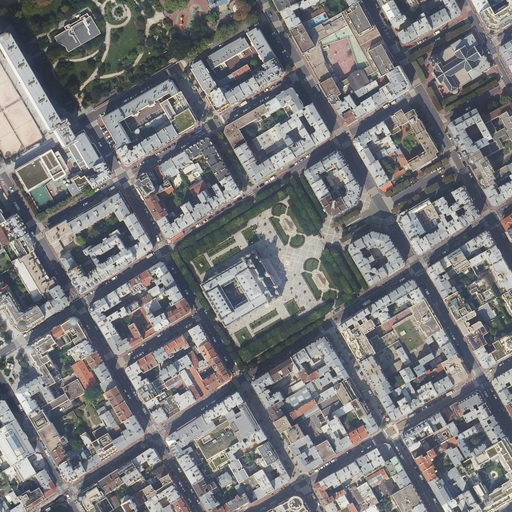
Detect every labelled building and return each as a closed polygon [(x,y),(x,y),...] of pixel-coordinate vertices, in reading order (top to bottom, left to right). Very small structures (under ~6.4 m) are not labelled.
[(274,0),(281,13),(297,4),(294,0),(274,0)] [(290,30),(325,12),(323,8),(304,18),(305,21),(302,22),(299,18),(297,18),(294,11),(300,8),(300,9),(303,10),(320,1),(318,0),(305,0),(297,4),(281,13),(286,22),(290,30)] [(390,21),(401,14),(400,12),(401,11),(400,10),(399,10),(394,0),(382,7),(385,13),(390,21)] [(403,0),(409,10),(419,4),(416,0),(403,0)] [(424,13),(424,14),(442,4),(441,2),(439,0),(432,0),(420,7),(424,13)] [(444,8),(445,9),(451,20),(460,15),(461,11),(456,2),(454,0),(439,0),(441,2),(443,1),(447,7),(444,8)] [(471,0),(472,0),(476,8),(479,14),(491,7),(486,0),(471,0)] [(509,5),(502,10),(510,23),(511,22),(511,0),(509,0),(510,2),(509,3),(509,5)] [(330,20),(336,30),(349,23),(367,13),(363,4),(364,3),(362,1),(351,8),(347,9),(330,20)] [(495,14),(491,7),(479,14),(488,29),(490,28),(493,29),(495,14)] [(429,15),(426,17),(433,30),(442,25),(451,20),(445,9),(430,18),(429,15)] [(502,10),(495,14),(493,29),(496,30),(498,32),(510,23),(502,10)] [(302,52),(318,43),(337,32),(336,30),(330,20),(325,12),(290,30),(291,32),(292,32),(300,47),(300,49),(302,52)] [(351,32),(355,39),(373,30),(372,29),(368,24),(365,17),(370,14),(368,12),(367,13),(349,23),(336,30),(337,32),(351,24),(355,30),(351,32)] [(417,22),(412,24),(412,25),(419,38),(426,34),(433,30),(426,17),(424,14),(424,13),(420,15),(422,19),(420,20),(422,24),(421,25),(417,19),(416,20),(417,22)] [(63,28),(65,31),(66,33),(56,39),(58,41),(66,47),(68,51),(96,34),(91,26),(92,25),(87,18),(85,14),(77,19),(78,20),(68,26),(68,25),(63,28)] [(403,15),(403,14),(401,14),(390,21),(394,28),(405,22),(405,21),(406,20),(407,19),(405,16),(404,15),(402,16),(403,15)] [(66,33),(65,31),(53,38),(56,42),(64,48),(67,53),(99,35),(88,17),(87,18),(92,25),(91,26),(96,34),(68,51),(66,47),(58,41),(56,39),(66,33)] [(419,38),(412,25),(397,34),(403,44),(406,45),(419,38)] [(265,65),(277,58),(267,42),(260,30),(258,31),(256,29),(247,34),(253,43),(252,43),(254,47),(255,46),(260,56),(259,56),(261,60),(262,60),(265,65)] [(324,62),(318,43),(302,52),(303,53),(303,54),(304,54),(306,57),(306,58),(306,59),(308,64),(309,64),(310,65),(309,65),(312,70),(313,71),(317,79),(318,79),(319,82),(327,97),(328,99),(329,98),(332,104),(331,104),(332,105),(345,98),(350,95),(355,93),(365,87),(376,81),(399,68),(398,66),(397,66),(392,58),(393,57),(390,51),(385,54),(383,52),(381,50),(381,47),(376,37),(376,35),(375,34),(375,33),(375,32),(374,31),(373,30),(355,39),(371,68),(336,87),(323,63),(324,62)] [(57,139),(62,147),(61,147),(62,148),(66,145),(82,172),(89,168),(91,167),(102,160),(101,160),(100,159),(101,158),(93,145),(91,144),(84,133),(81,132),(72,137),(69,132),(65,125),(67,124),(63,117),(58,121),(26,67),(22,58),(16,50),(6,32),(0,34),(0,48),(47,130),(47,131),(51,129),(57,139)] [(433,74),(434,76),(434,75),(439,83),(439,85),(440,84),(440,85),(442,84),(441,84),(444,82),(451,93),(452,93),(453,93),(454,94),(455,94),(456,94),(457,93),(458,92),(458,91),(458,90),(457,89),(472,80),(472,81),(483,74),(482,73),(492,67),(485,55),(483,56),(482,56),(483,55),(484,52),(481,48),(478,47),(478,48),(477,47),(480,46),(473,33),(461,40),(461,39),(451,46),(437,55),(436,55),(435,55),(436,56),(431,59),(430,59),(429,59),(430,60),(429,60),(430,61),(434,66),(433,66),(433,67),(434,67),(434,68),(435,67),(437,72),(434,73),(433,73),(433,74)] [(241,38),(208,57),(209,59),(207,60),(212,70),(221,65),(225,63),(224,63),(237,55),(238,56),(242,53),(241,53),(250,47),(244,38),(242,40),(241,38)] [(511,39),(501,47),(500,51),(504,59),(509,67),(511,64),(511,39)] [(252,73),(254,77),(261,89),(283,76),(284,73),(281,66),(277,58),(265,65),(263,66),(264,68),(265,68),(266,70),(266,72),(264,71),(261,72),(259,69),(252,73)] [(207,96),(220,88),(217,83),(218,83),(217,81),(214,83),(209,73),(210,73),(208,69),(207,70),(202,61),(192,66),(194,69),(192,70),(207,96)] [(233,74),(235,79),(250,70),(247,65),(233,74)] [(376,81),(388,100),(408,88),(408,85),(405,78),(399,68),(376,81)] [(220,88),(235,79),(233,74),(218,83),(217,83),(220,88)] [(245,83),(239,86),(246,98),(254,93),(261,89),(254,77),(249,81),(247,79),(246,79),(245,80),(244,81),(245,83)] [(117,151),(128,145),(134,142),(138,139),(136,135),(134,132),(132,133),(124,120),(132,115),(133,117),(140,113),(139,111),(149,106),(150,107),(156,104),(155,102),(170,93),(173,97),(174,97),(178,94),(174,86),(175,86),(173,84),(174,83),(173,83),(172,82),(173,82),(172,81),(170,82),(170,81),(170,80),(163,84),(162,84),(162,85),(157,88),(156,87),(155,88),(155,89),(153,90),(152,90),(150,92),(150,93),(143,97),(143,96),(140,97),(139,98),(137,99),(136,100),(134,101),(134,102),(127,107),(127,105),(124,107),(124,106),(123,107),(120,109),(119,109),(117,111),(114,113),(114,112),(113,113),(112,114),(112,113),(104,118),(104,119),(103,119),(107,125),(107,126),(107,127),(108,127),(111,132),(110,132),(111,133),(114,138),(115,139),(118,145),(115,146),(117,151)] [(369,92),(370,95),(372,97),(378,107),(388,100),(376,81),(365,87),(369,92)] [(230,91),(224,95),(231,107),(239,102),(246,98),(239,86),(233,89),(232,88),(231,87),(229,89),(229,90),(230,91)] [(369,92),(365,87),(355,93),(358,98),(369,92)] [(231,107),(224,95),(220,88),(207,96),(209,98),(206,100),(214,112),(219,114),(231,107)] [(283,107),(283,108),(286,106),(288,102),(291,101),(292,102),(291,102),(290,106),(291,107),(289,108),(291,111),(292,110),(293,111),(292,112),(293,114),(294,113),(295,114),(296,113),(302,110),(305,108),(300,100),(295,91),(290,89),(277,97),(283,107)] [(170,119),(173,125),(180,137),(198,126),(199,122),(191,108),(182,92),(180,93),(178,94),(174,97),(178,104),(173,107),(168,100),(161,105),(166,113),(170,119)] [(358,120),(368,113),(362,103),(361,102),(356,105),(350,95),(345,98),(349,105),(352,103),(352,105),(353,105),(350,107),(358,120)] [(362,103),(368,113),(378,107),(372,97),(370,95),(367,97),(368,99),(362,103)] [(270,115),(283,107),(277,97),(271,101),(264,105),(269,113),(270,115)] [(349,105),(345,98),(332,105),(338,117),(344,126),(347,126),(358,120),(350,107),(344,110),(343,108),(349,105)] [(491,121),(499,117),(507,112),(510,117),(511,116),(511,104),(511,102),(485,116),(484,114),(482,115),(479,111),(481,110),(480,107),(476,109),(485,124),(491,121)] [(302,110),(296,113),(299,118),(303,116),(305,117),(306,117),(311,126),(313,125),(322,119),(319,113),(313,103),(305,108),(307,110),(303,112),(302,110)] [(261,117),(269,113),(264,105),(226,127),(224,133),(229,141),(235,150),(246,143),(247,143),(241,132),(251,126),(254,132),(260,129),(257,123),(258,122),(259,123),(263,121),(261,117)] [(392,116),(384,121),(392,134),(393,136),(401,131),(399,127),(402,125),(402,126),(409,122),(416,135),(426,130),(423,124),(421,122),(420,119),(419,119),(418,117),(418,116),(417,114),(416,112),(414,110),(413,110),(410,105),(402,110),(395,114),(396,115),(394,116),(392,117),(392,116)] [(449,127),(465,157),(489,144),(488,141),(493,139),(485,124),(476,109),(450,124),(449,127)] [(507,112),(499,117),(504,126),(500,128),(501,130),(497,132),(491,121),(485,124),(493,139),(494,141),(489,144),(465,157),(484,191),(496,184),(510,176),(511,175),(511,172),(508,166),(508,165),(494,173),(492,170),(493,169),(493,168),(491,169),(490,166),(491,166),(489,161),(488,162),(484,156),(486,155),(487,158),(505,148),(502,143),(511,138),(511,140),(511,116),(510,117),(507,112)] [(152,126),(153,128),(170,119),(166,113),(150,122),(152,126)] [(295,114),(291,116),(293,119),(287,122),(293,130),(298,127),(299,127),(298,129),(300,131),(299,133),(303,138),(306,139),(306,140),(305,140),(302,140),(299,141),(306,152),(311,149),(316,146),(310,136),(306,129),(300,120),(299,118),(296,113),(295,114)] [(331,134),(322,119),(313,125),(316,130),(315,131),(316,132),(314,133),(313,131),(312,132),(313,134),(310,136),(316,146),(322,142),(330,137),(331,134)] [(377,125),(369,131),(376,144),(377,143),(381,141),(379,138),(378,135),(379,134),(381,134),(382,133),(383,132),(384,131),(388,137),(390,136),(392,134),(384,121),(377,125)] [(293,130),(287,122),(281,126),(280,123),(275,126),(297,158),(301,155),(306,152),(299,141),(297,142),(296,146),(296,147),(295,147),(295,146),(294,146),(295,143),(292,138),(290,138),(289,136),(287,135),(286,134),(293,130)] [(161,132),(157,134),(164,146),(172,141),(180,137),(173,125),(169,127),(168,127),(166,128),(166,127),(162,129),(163,130),(161,131),(161,132)] [(297,158),(275,126),(257,137),(263,149),(267,154),(276,148),(278,147),(280,151),(281,152),(270,159),(277,171),(280,169),(285,166),(287,165),(297,158)] [(426,130),(416,135),(425,151),(407,161),(412,169),(413,171),(426,163),(437,156),(435,153),(438,151),(426,130)] [(354,143),(360,153),(369,148),(373,145),(376,144),(369,131),(361,136),(355,139),(354,143)] [(164,146),(157,134),(152,137),(145,141),(141,144),(148,156),(156,151),(164,146)] [(369,148),(360,153),(364,160),(367,167),(378,161),(381,159),(394,152),(398,150),(390,136),(388,137),(382,140),(384,144),(388,141),(392,148),(386,151),(385,148),(380,152),(376,154),(378,159),(376,160),(374,158),(375,157),(374,156),(373,156),(369,148)] [(263,149),(257,137),(252,140),(259,151),(263,149)] [(193,164),(194,163),(193,160),(201,156),(200,154),(203,153),(214,146),(211,139),(207,138),(196,144),(186,151),(193,164)] [(250,150),(246,143),(235,150),(240,159),(245,168),(256,161),(257,161),(255,157),(256,156),(254,153),(252,153),(252,151),(250,150)] [(148,156),(141,144),(135,147),(133,145),(129,147),(128,145),(117,151),(125,165),(129,166),(138,161),(148,156)] [(214,146),(203,153),(207,159),(209,158),(209,160),(207,161),(208,162),(207,162),(208,165),(209,164),(211,168),(223,161),(218,153),(214,146)] [(400,148),(398,150),(394,152),(397,157),(402,167),(403,167),(406,172),(412,169),(407,161),(400,148)] [(51,150),(50,149),(30,161),(14,171),(21,183),(22,183),(25,188),(29,194),(29,193),(35,204),(36,204),(40,209),(39,209),(40,210),(49,206),(48,205),(49,204),(38,185),(56,175),(57,176),(57,177),(63,173),(62,171),(65,170),(66,170),(59,157),(55,159),(52,154),(50,150),(51,150)] [(194,165),(193,164),(186,151),(179,154),(172,159),(178,170),(182,168),(185,174),(196,168),(194,165)] [(337,151),(321,161),(327,171),(329,175),(330,177),(333,175),(331,170),(334,168),(334,167),(335,166),(337,169),(335,170),(336,173),(349,166),(345,158),(341,151),(337,151)] [(160,166),(169,181),(174,178),(173,177),(180,173),(178,170),(172,159),(167,162),(160,166)] [(268,177),(277,171),(270,159),(261,164),(260,163),(259,164),(259,165),(258,166),(256,161),(245,168),(253,182),(257,183),(268,177)] [(378,161),(367,167),(374,177),(380,188),(381,190),(390,185),(388,183),(404,173),(400,167),(391,172),(392,174),(391,175),(390,175),(388,176),(383,169),(386,168),(381,159),(378,161)] [(89,184),(91,188),(110,178),(111,174),(102,160),(91,167),(93,171),(95,170),(97,174),(95,175),(94,174),(90,177),(87,177),(86,175),(84,176),(89,184)] [(221,182),(232,176),(227,168),(223,161),(211,168),(217,176),(216,177),(217,179),(218,179),(220,182),(221,182)] [(327,171),(321,161),(306,170),(305,174),(308,179),(312,185),(322,179),(325,178),(324,176),(323,176),(321,176),(320,175),(318,174),(319,173),(321,173),(327,171)] [(198,163),(194,165),(196,168),(197,169),(200,174),(203,172),(198,163)] [(147,173),(159,194),(172,186),(169,181),(160,166),(155,169),(162,180),(163,179),(166,183),(160,187),(156,181),(157,180),(152,171),(147,173)] [(354,173),(349,166),(336,173),(333,175),(330,177),(332,180),(341,175),(347,185),(357,180),(354,173)] [(200,174),(197,169),(193,172),(195,176),(195,175),(197,178),(201,176),(200,174)] [(89,184),(84,176),(83,174),(82,172),(73,177),(73,179),(72,180),(75,184),(70,187),(74,195),(80,192),(79,190),(89,184)] [(136,185),(146,202),(159,194),(147,173),(137,179),(136,185)] [(45,186),(57,176),(56,175),(38,185),(49,204),(48,205),(54,202),(45,186)] [(322,179),(312,185),(316,192),(320,201),(330,195),(336,192),(338,190),(336,187),(332,180),(330,177),(329,175),(326,177),(332,187),(332,186),(334,190),(330,192),(329,190),(331,189),(329,187),(327,188),(322,179)] [(511,196),(511,175),(510,176),(511,180),(511,181),(499,188),(500,190),(502,193),(506,200),(511,196)] [(222,192),(228,202),(240,194),(241,191),(236,183),(232,176),(221,182),(224,188),(226,189),(226,190),(222,192)] [(362,188),(357,180),(347,185),(346,186),(348,190),(347,195),(342,197),(349,209),(352,207),(358,204),(362,188)] [(199,196),(203,193),(207,190),(208,189),(206,185),(203,181),(189,189),(195,198),(199,196)] [(22,183),(21,183),(38,212),(40,210),(39,209),(40,209),(36,204),(35,204),(29,193),(29,194),(25,188),(22,183)] [(203,193),(214,211),(228,202),(222,192),(217,184),(213,187),(217,193),(216,196),(213,197),(211,197),(207,190),(203,193)] [(496,184),(484,191),(487,196),(492,206),(496,207),(506,200),(502,193),(499,194),(495,186),(497,185),(496,184)] [(162,198),(170,193),(174,191),(172,186),(159,194),(162,198)] [(460,205),(465,203),(467,205),(473,202),(469,193),(465,186),(432,204),(441,219),(445,217),(451,214),(456,211),(460,209),(461,208),(460,206),(460,205)] [(330,195),(320,201),(329,215),(331,216),(335,217),(349,209),(342,197),(341,196),(340,193),(338,190),(336,192),(340,198),(338,199),(337,198),(336,199),(337,200),(336,201),(334,201),(330,195)] [(68,223),(75,234),(115,211),(121,222),(124,220),(133,214),(120,192),(68,223)] [(152,212),(157,221),(169,214),(166,210),(167,210),(166,209),(163,210),(159,202),(171,195),(170,193),(162,198),(159,194),(146,202),(152,212)] [(186,204),(197,222),(214,211),(203,193),(199,196),(203,203),(202,204),(201,204),(200,203),(196,206),(197,207),(194,208),(193,207),(190,202),(186,204)] [(432,204),(429,199),(408,211),(408,210),(406,211),(401,215),(401,214),(399,215),(399,218),(398,221),(399,222),(400,224),(402,227),(402,228),(403,229),(405,231),(410,241),(424,233),(426,232),(438,225),(442,222),(441,219),(432,204)] [(480,214),(473,202),(467,205),(464,207),(466,211),(467,211),(468,211),(466,212),(466,213),(459,217),(465,227),(470,224),(479,218),(480,214)] [(173,215),(177,221),(182,231),(197,222),(186,204),(181,207),(186,215),(184,216),(184,215),(180,218),(179,216),(177,218),(173,212),(172,213),(173,215)] [(445,217),(441,219),(442,222),(450,236),(457,232),(465,227),(459,217),(457,214),(456,211),(451,214),(454,219),(451,221),(451,220),(449,221),(450,222),(448,223),(445,217)] [(5,244),(27,232),(22,224),(16,213),(4,220),(8,226),(6,227),(8,230),(11,230),(12,231),(10,233),(11,236),(6,239),(0,228),(0,243),(2,247),(5,244)] [(141,224),(135,213),(133,214),(124,220),(130,229),(131,231),(136,240),(139,238),(147,233),(141,224)] [(182,231),(177,221),(171,224),(168,218),(173,215),(172,213),(169,214),(157,221),(162,230),(167,238),(170,238),(182,231)] [(502,224),(506,232),(511,228),(511,214),(510,216),(503,220),(502,224)] [(47,236),(57,253),(63,250),(59,241),(67,236),(70,243),(71,242),(72,241),(72,240),(73,239),(72,239),(72,237),(75,235),(75,234),(68,223),(67,220),(57,226),(49,230),(50,231),(48,232),(48,235),(48,236),(47,236)] [(424,233),(433,248),(441,242),(450,236),(442,222),(438,225),(440,229),(434,233),(433,231),(428,235),(426,232),(424,233)] [(105,242),(104,244),(108,251),(115,247),(115,246),(118,244),(119,245),(118,245),(121,250),(122,250),(123,252),(116,256),(116,255),(115,255),(112,256),(120,270),(129,264),(137,259),(131,249),(130,247),(128,249),(127,247),(126,248),(119,237),(119,236),(122,235),(119,230),(110,235),(111,237),(105,242)] [(365,236),(362,238),(368,249),(369,250),(373,247),(374,248),(375,248),(376,247),(376,246),(377,246),(378,246),(384,255),(386,254),(397,248),(389,235),(373,231),(365,236)] [(486,231),(474,239),(480,249),(484,246),(486,246),(485,247),(487,250),(488,250),(497,245),(493,237),(490,232),(488,231),(486,231)] [(14,260),(32,249),(32,248),(33,247),(33,246),(33,245),(33,244),(33,243),(29,236),(27,232),(5,244),(14,260)] [(131,249),(137,259),(153,249),(154,245),(147,233),(139,238),(140,241),(139,242),(139,243),(131,249)] [(418,254),(421,255),(427,252),(433,248),(424,233),(410,241),(418,254)] [(368,249),(362,238),(351,244),(349,250),(351,253),(353,257),(368,249)] [(467,243),(460,248),(467,259),(475,254),(477,256),(483,253),(480,249),(474,239),(467,243)] [(63,240),(60,242),(66,249),(69,247),(63,240)] [(94,245),(85,250),(88,255),(90,254),(98,265),(97,266),(98,267),(96,269),(104,281),(112,275),(120,270),(112,256),(109,258),(109,259),(109,260),(103,264),(102,262),(99,257),(99,258),(98,256),(101,254),(102,255),(108,251),(104,244),(103,243),(95,247),(94,245)] [(472,267),(476,275),(482,271),(488,268),(484,261),(489,258),(493,265),(505,259),(497,245),(488,250),(483,253),(477,256),(469,261),(472,267)] [(44,291),(47,289),(57,283),(52,274),(36,247),(32,249),(14,260),(11,262),(32,298),(42,292),(44,291)] [(401,256),(397,248),(386,254),(389,260),(389,262),(387,264),(384,259),(385,258),(383,256),(378,259),(382,264),(383,266),(389,276),(404,266),(405,263),(401,256)] [(467,270),(472,267),(469,261),(467,259),(460,248),(457,250),(450,254),(449,255),(447,256),(454,268),(458,275),(463,273),(464,273),(464,272),(465,272),(466,271),(467,270)] [(368,249),(353,257),(357,263),(360,269),(374,260),(373,257),(372,256),(368,258),(366,257),(365,257),(363,253),(365,252),(365,253),(367,253),(370,252),(369,250),(368,249)] [(208,297),(219,315),(218,315),(222,321),(223,321),(226,327),(235,322),(241,319),(269,302),(270,304),(282,297),(276,288),(278,287),(269,272),(262,259),(260,260),(255,251),(243,258),(244,260),(216,276),(210,279),(210,280),(202,285),(205,291),(204,292),(208,297)] [(66,255),(60,258),(63,264),(69,273),(75,269),(66,255)] [(444,258),(439,261),(445,271),(446,273),(454,268),(447,256),(444,258)] [(374,260),(360,269),(369,285),(373,286),(389,276),(383,266),(378,269),(377,268),(376,269),(375,268),(373,269),(372,266),(378,263),(379,265),(382,264),(378,259),(377,259),(376,259),(374,260)] [(505,288),(500,291),(502,295),(511,289),(511,272),(505,259),(493,265),(496,271),(494,271),(498,278),(500,281),(504,288),(505,288)] [(428,272),(433,281),(442,276),(441,274),(445,271),(439,261),(434,265),(429,268),(428,272)] [(156,273),(160,279),(170,272),(167,267),(164,263),(161,262),(148,270),(153,278),(155,277),(154,275),(155,275),(155,273),(156,273)] [(75,269),(69,273),(80,292),(84,293),(104,281),(96,269),(95,267),(93,268),(94,270),(90,272),(91,272),(89,274),(88,275),(88,277),(86,276),(86,274),(82,267),(82,266),(82,265),(75,269)] [(447,273),(450,278),(452,277),(452,276),(454,276),(457,281),(455,281),(457,285),(462,282),(458,275),(454,268),(446,273),(447,273)] [(151,280),(153,278),(148,270),(144,272),(139,275),(146,287),(150,284),(150,282),(151,281),(151,280)] [(485,276),(482,271),(476,275),(479,279),(485,276)] [(158,280),(155,281),(158,285),(159,284),(160,284),(163,283),(165,285),(162,288),(160,289),(163,294),(177,285),(174,279),(170,272),(160,279),(158,280)] [(433,281),(444,300),(466,287),(463,283),(456,288),(455,287),(453,288),(448,280),(450,279),(450,278),(447,273),(442,276),(433,281)] [(30,327),(44,318),(35,302),(27,307),(30,312),(28,314),(12,287),(10,288),(6,282),(5,283),(0,275),(0,309),(2,308),(13,327),(14,327),(15,327),(16,328),(17,328),(18,329),(19,330),(20,330),(21,330),(23,330),(24,329),(25,329),(26,330),(30,327)] [(148,291),(146,287),(139,275),(133,279),(127,283),(134,294),(134,295),(144,289),(146,292),(148,291)] [(466,287),(444,300),(456,321),(488,303),(494,314),(500,311),(501,310),(495,299),(497,298),(485,276),(479,279),(466,287)] [(400,287),(388,294),(393,303),(395,302),(402,298),(401,297),(407,293),(406,292),(408,291),(409,294),(410,293),(420,288),(415,280),(411,279),(400,287)] [(52,299),(47,302),(54,312),(67,304),(67,300),(57,283),(47,289),(52,299)] [(134,294),(127,283),(121,287),(116,290),(122,301),(124,300),(123,297),(129,293),(131,296),(134,294)] [(160,289),(158,285),(148,291),(150,294),(154,300),(156,298),(157,298),(155,296),(158,294),(160,296),(163,294),(160,289)] [(185,298),(177,285),(163,294),(160,296),(157,298),(156,298),(158,302),(164,298),(163,298),(170,294),(174,301),(171,303),(173,306),(176,304),(185,298)] [(426,298),(420,288),(410,293),(412,298),(410,299),(408,295),(402,298),(395,302),(398,307),(410,300),(413,305),(426,298)] [(511,303),(511,289),(502,295),(497,298),(495,299),(501,310),(511,303)] [(122,301),(116,290),(110,294),(105,297),(112,308),(122,301)] [(54,312),(47,302),(41,305),(38,300),(40,299),(41,299),(44,297),(42,292),(32,298),(35,302),(44,318),(54,312)] [(154,300),(150,294),(138,301),(142,307),(143,306),(154,300)] [(378,301),(368,307),(371,313),(373,315),(379,311),(380,311),(379,309),(382,307),(383,309),(387,307),(393,303),(388,294),(378,301)] [(107,311),(112,308),(105,297),(97,302),(91,306),(90,307),(90,308),(90,309),(99,324),(108,318),(106,315),(105,315),(104,314),(102,314),(103,312),(105,310),(106,311),(107,311)] [(158,302),(156,298),(154,300),(143,306),(158,332),(167,326),(171,323),(166,315),(165,313),(156,318),(153,313),(160,309),(161,310),(163,309),(158,302)] [(188,304),(185,298),(176,304),(179,309),(175,311),(174,310),(166,315),(171,323),(190,312),(191,309),(188,304)] [(434,313),(426,298),(413,305),(410,308),(413,314),(410,316),(392,326),(394,330),(393,331),(398,341),(399,342),(438,319),(434,313)] [(130,314),(142,307),(138,301),(126,308),(129,314),(130,314)] [(125,307),(123,303),(113,310),(113,311),(115,313),(125,307)] [(488,303),(456,321),(465,336),(483,325),(481,322),(479,321),(476,316),(477,315),(478,315),(481,313),(487,323),(496,318),(494,314),(488,303)] [(511,303),(501,310),(500,311),(502,315),(511,309),(511,303)] [(134,321),(135,323),(145,339),(150,336),(158,332),(143,306),(142,307),(130,314),(134,321)] [(129,314),(126,308),(125,307),(115,313),(110,316),(108,318),(99,324),(103,331),(108,340),(118,333),(119,333),(112,322),(117,318),(118,319),(121,317),(122,318),(129,314)] [(371,313),(368,307),(353,317),(340,325),(339,329),(341,333),(344,332),(350,328),(349,327),(354,324),(355,325),(359,323),(359,322),(361,320),(361,321),(362,321),(368,318),(367,316),(371,313)] [(75,316),(74,317),(78,318),(83,326),(84,325),(79,317),(79,316),(78,316),(77,316),(76,316),(75,316)] [(350,328),(344,332),(348,339),(349,338),(351,343),(350,343),(355,352),(354,353),(356,356),(358,360),(359,359),(361,362),(374,355),(385,349),(392,344),(398,341),(393,331),(380,338),(377,335),(369,340),(365,334),(377,328),(376,327),(373,320),(370,316),(368,318),(362,321),(359,323),(355,325),(350,328)] [(78,318),(74,317),(66,322),(65,323),(62,325),(66,333),(71,330),(73,332),(73,333),(83,327),(83,326),(78,318)] [(378,317),(373,320),(376,327),(382,324),(380,321),(381,320),(380,318),(379,319),(378,317)] [(483,325),(465,336),(474,352),(484,346),(487,344),(494,341),(505,334),(499,325),(496,318),(487,323),(483,325)] [(441,325),(438,319),(399,342),(411,363),(412,365),(419,361),(432,353),(428,345),(425,340),(444,329),(441,325)] [(124,330),(135,323),(134,321),(126,325),(125,324),(122,326),(124,330)] [(511,323),(508,326),(505,321),(499,325),(505,334),(511,330),(511,323)] [(133,347),(145,339),(135,323),(124,330),(123,330),(126,335),(127,336),(131,334),(133,332),(136,337),(134,339),(133,338),(132,338),(129,340),(133,347)] [(200,324),(164,346),(170,357),(171,358),(172,359),(175,357),(173,354),(185,348),(186,349),(190,347),(185,338),(191,334),(194,338),(193,339),(194,340),(195,340),(198,344),(192,347),(193,349),(188,352),(189,354),(210,341),(200,324)] [(66,333),(62,325),(57,328),(51,332),(59,345),(61,348),(71,341),(68,335),(66,333)] [(85,330),(83,327),(73,333),(74,334),(74,335),(75,335),(76,335),(78,334),(80,337),(74,340),(78,346),(90,339),(88,335),(87,334),(85,330)] [(447,336),(444,329),(425,340),(428,345),(436,341),(439,345),(436,346),(435,349),(436,351),(451,342),(447,336)] [(55,347),(59,345),(51,332),(45,336),(35,342),(32,344),(28,347),(27,350),(36,366),(38,369),(52,361),(49,354),(45,357),(43,354),(50,350),(50,351),(51,351),(56,348),(55,347)] [(120,354),(133,347),(129,340),(128,338),(123,341),(118,333),(108,340),(112,347),(116,354),(120,354)] [(504,359),(511,354),(511,347),(505,334),(494,341),(504,359)] [(323,336),(315,342),(321,352),(322,351),(322,352),(323,351),(325,354),(323,355),(324,358),(335,351),(331,345),(327,337),(323,336)] [(90,339),(78,346),(64,354),(65,356),(71,353),(73,355),(76,353),(75,352),(80,349),(82,349),(84,352),(83,354),(80,356),(83,360),(87,357),(97,351),(93,345),(90,339)] [(213,346),(210,341),(189,354),(188,355),(196,369),(208,362),(219,355),(213,346)] [(361,362),(359,363),(366,376),(373,387),(385,380),(399,372),(406,368),(405,366),(411,363),(399,342),(398,341),(392,344),(394,346),(401,360),(388,367),(387,370),(383,372),(374,355),(361,362)] [(496,363),(504,359),(494,341),(487,344),(492,353),(491,353),(496,363)] [(35,366),(36,366),(27,350),(28,347),(32,344),(32,342),(28,344),(28,345),(27,346),(26,346),(26,347),(26,348),(26,349),(26,350),(26,351),(35,366)] [(310,345),(305,348),(311,359),(319,354),(320,357),(319,357),(320,360),(324,358),(323,355),(321,352),(315,342),(310,345)] [(455,348),(451,342),(436,351),(432,353),(419,361),(420,364),(419,364),(419,365),(414,368),(419,376),(425,372),(427,371),(423,365),(425,364),(425,363),(435,358),(435,357),(440,355),(440,353),(443,351),(446,355),(444,356),(443,355),(440,357),(429,363),(432,368),(436,366),(441,363),(458,354),(455,348)] [(158,349),(153,352),(159,363),(170,357),(164,346),(158,349)] [(484,346),(474,352),(481,364),(483,368),(487,369),(491,366),(496,363),(491,353),(490,353),(488,354),(484,346)] [(300,371),(298,373),(303,380),(304,383),(310,380),(311,382),(312,381),(320,377),(321,376),(317,370),(309,375),(306,370),(307,369),(304,363),(307,361),(312,369),(314,369),(316,368),(316,367),(314,364),(311,359),(305,348),(298,353),(291,357),(300,371)] [(101,357),(97,351),(87,357),(94,370),(95,369),(105,363),(101,357)] [(316,367),(325,362),(327,365),(317,370),(321,376),(324,375),(333,370),(335,368),(342,364),(339,359),(335,351),(324,358),(320,360),(314,364),(316,367)] [(145,357),(138,361),(144,371),(145,373),(160,364),(159,363),(153,352),(145,357)] [(469,374),(458,354),(441,363),(445,370),(447,374),(454,386),(469,378),(469,374)] [(178,360),(174,363),(179,372),(180,373),(196,401),(201,398),(184,368),(187,366),(188,368),(188,369),(189,369),(190,369),(205,395),(210,392),(203,381),(199,374),(196,369),(188,355),(178,360)] [(224,365),(219,355),(208,362),(211,366),(213,365),(216,371),(217,370),(218,372),(215,374),(222,384),(230,379),(230,375),(224,365)] [(268,372),(275,383),(294,371),(295,372),(296,372),(298,373),(300,371),(291,357),(280,365),(268,372)] [(161,373),(162,377),(164,380),(173,375),(174,377),(177,375),(176,373),(179,372),(174,363),(173,361),(172,359),(171,358),(169,360),(172,364),(161,370),(161,373)] [(83,360),(71,366),(78,379),(90,372),(83,360)] [(63,379),(52,361),(38,369),(41,374),(49,387),(63,379)] [(144,371),(138,361),(127,367),(126,371),(132,380),(138,391),(151,383),(148,378),(145,380),(142,379),(142,378),(142,377),(142,376),(141,376),(140,376),(138,374),(144,371)] [(211,366),(208,362),(196,369),(199,374),(211,366)] [(108,370),(105,363),(95,369),(103,382),(112,376),(108,370)] [(445,370),(441,363),(436,366),(437,368),(435,370),(434,369),(432,370),(433,371),(431,372),(429,370),(427,371),(425,372),(428,376),(430,379),(445,370)] [(320,377),(312,381),(313,383),(315,382),(319,389),(333,381),(335,385),(340,383),(339,381),(344,378),(345,380),(350,377),(347,372),(342,364),(335,368),(338,375),(332,378),(330,374),(334,371),(333,370),(324,375),(325,377),(321,379),(320,377)] [(409,366),(406,368),(399,372),(406,383),(409,382),(416,378),(409,366)] [(91,371),(90,372),(78,379),(79,379),(86,392),(99,384),(91,371)] [(511,376),(508,371),(493,380),(493,383),(498,393),(510,386),(509,385),(508,386),(507,383),(510,381),(511,384),(511,376)] [(276,385),(275,383),(268,372),(261,377),(254,381),(254,383),(253,385),(259,395),(269,390),(268,388),(266,387),(270,385),(272,388),(276,385)] [(425,372),(419,376),(416,378),(409,382),(410,384),(419,379),(420,380),(428,376),(425,372)] [(174,377),(165,382),(169,390),(171,392),(181,386),(185,393),(181,396),(179,392),(173,396),(182,410),(189,405),(196,401),(180,373),(177,375),(174,377)] [(215,388),(222,384),(215,374),(215,373),(203,381),(210,392),(215,388)] [(43,407),(56,399),(49,387),(41,374),(31,381),(26,384),(33,395),(40,391),(47,404),(44,403),(41,404),(43,407)] [(439,395),(454,386),(447,374),(444,375),(445,377),(436,383),(434,379),(431,381),(439,395)] [(115,381),(112,376),(103,382),(101,383),(102,384),(104,384),(109,392),(118,386),(115,381)] [(151,383),(138,391),(142,398),(146,404),(157,398),(165,393),(169,390),(165,382),(164,380),(162,377),(158,379),(151,383)] [(318,395),(313,398),(314,399),(317,405),(324,401),(337,394),(341,400),(321,412),(324,417),(327,416),(332,413),(334,412),(350,402),(361,396),(356,388),(350,377),(345,380),(340,383),(335,385),(318,395)] [(86,392),(79,379),(63,388),(66,393),(56,399),(43,407),(29,415),(35,425),(39,431),(53,423),(47,413),(70,400),(71,401),(86,392)] [(304,383),(303,380),(281,393),(285,399),(306,386),(305,385),(304,383)] [(385,380),(373,387),(376,393),(380,399),(388,394),(394,390),(393,388),(392,388),(391,386),(389,387),(388,385),(390,384),(388,381),(386,383),(385,380)] [(435,397),(439,395),(431,381),(420,388),(421,389),(415,392),(422,405),(426,403),(425,400),(433,395),(435,397)] [(311,382),(305,385),(306,386),(313,398),(318,395),(311,382)] [(408,401),(409,404),(413,410),(422,405),(415,392),(410,384),(409,382),(406,383),(399,387),(405,397),(408,401)] [(29,415),(43,407),(41,404),(40,405),(39,409),(34,400),(31,401),(31,400),(33,399),(32,397),(29,398),(33,395),(26,384),(17,390),(17,394),(23,405),(29,415)] [(505,406),(511,401),(511,392),(511,393),(510,391),(511,389),(511,385),(510,386),(498,393),(502,400),(505,406)] [(123,394),(118,386),(109,392),(106,393),(110,400),(104,404),(105,406),(97,411),(100,416),(108,412),(106,408),(109,405),(110,406),(113,405),(115,408),(127,401),(123,394)] [(276,404),(267,409),(271,416),(275,422),(285,416),(280,408),(282,407),(282,408),(285,407),(290,413),(314,399),(313,398),(306,386),(285,399),(281,401),(276,404)] [(269,390),(259,395),(264,403),(267,409),(276,404),(275,401),(280,399),(281,401),(285,399),(281,393),(280,391),(274,394),(273,396),(274,397),(273,398),(271,394),(272,393),(272,392),(271,390),(269,389),(269,390)] [(479,407),(486,403),(480,392),(477,391),(461,400),(457,402),(465,415),(476,408),(479,407)] [(231,396),(224,401),(230,412),(234,410),(232,407),(233,407),(235,407),(237,406),(237,404),(238,404),(240,406),(246,402),(241,393),(237,392),(231,396)] [(165,393),(157,398),(160,403),(160,404),(169,418),(176,414),(182,410),(173,396),(173,395),(168,398),(165,393)] [(395,420),(404,416),(399,408),(397,409),(388,394),(380,399),(386,410),(392,419),(395,420)] [(354,408),(360,420),(363,418),(370,414),(366,406),(364,402),(361,397),(361,396),(350,402),(354,408)] [(404,416),(413,410),(409,404),(407,405),(405,403),(408,401),(405,397),(397,402),(397,403),(398,403),(401,406),(399,408),(404,416)] [(157,398),(146,404),(148,408),(155,403),(158,404),(160,403),(157,398)] [(285,416),(275,422),(279,428),(281,433),(284,431),(292,426),(290,423),(293,421),(294,419),(295,419),(294,417),(300,414),(303,420),(320,410),(317,405),(314,399),(290,413),(285,416)] [(0,400),(0,417),(1,418),(0,418),(0,421),(2,425),(0,427),(1,429),(15,421),(9,411),(4,401),(0,400)] [(131,408),(127,401),(115,408),(119,415),(118,416),(120,419),(121,419),(123,423),(125,421),(135,416),(131,408)] [(224,401),(203,414),(209,424),(213,422),(212,419),(217,418),(221,415),(222,416),(230,412),(224,401)] [(247,438),(262,429),(259,424),(258,425),(258,424),(258,423),(257,422),(256,421),(256,420),(256,419),(255,418),(254,418),(254,417),(254,416),(253,415),(252,414),(252,413),(251,412),(251,411),(249,410),(249,409),(249,408),(248,407),(247,407),(246,403),(246,402),(240,406),(234,410),(230,412),(222,416),(213,422),(209,424),(194,433),(202,446),(195,449),(203,462),(224,449),(225,450),(230,448),(243,440),(247,438)] [(354,408),(350,402),(334,412),(338,418),(354,408)] [(465,415),(457,402),(449,407),(440,412),(445,420),(447,420),(448,422),(451,420),(452,421),(453,420),(454,421),(456,420),(464,416),(465,415)] [(490,409),(486,403),(479,407),(480,410),(478,411),(476,408),(465,415),(464,416),(468,423),(475,418),(476,420),(477,420),(479,419),(481,422),(494,415),(490,409)] [(161,424),(169,418),(160,404),(159,405),(161,407),(151,413),(153,416),(157,423),(161,424)] [(74,411),(53,423),(39,431),(45,443),(52,453),(68,443),(70,442),(69,439),(68,439),(67,439),(61,429),(78,418),(74,411)] [(118,426),(109,411),(108,412),(100,416),(102,420),(104,419),(109,426),(106,427),(109,431),(118,426)] [(329,425),(331,429),(344,450),(353,445),(347,434),(338,418),(334,412),(332,413),(334,416),(335,418),(330,422),(328,420),(329,419),(327,416),(324,417),(328,424),(329,425)] [(445,420),(440,412),(434,415),(427,419),(435,432),(438,431),(435,426),(436,424),(439,423),(439,424),(442,423),(444,427),(447,425),(445,420)] [(376,421),(371,413),(370,414),(363,418),(365,422),(366,423),(367,424),(364,426),(370,435),(378,431),(379,427),(376,421)] [(181,438),(182,440),(185,438),(194,433),(209,424),(203,414),(202,415),(203,416),(199,419),(198,418),(194,420),(195,421),(181,430),(181,429),(177,431),(181,438)] [(500,426),(494,415),(481,422),(482,424),(493,443),(494,445),(507,437),(500,426)] [(141,425),(135,416),(125,421),(129,429),(123,433),(124,435),(130,444),(143,435),(145,432),(141,425)] [(424,439),(425,438),(427,437),(425,433),(425,431),(427,430),(428,431),(428,433),(429,436),(435,432),(427,419),(422,422),(417,425),(424,439)] [(455,438),(461,434),(455,424),(457,423),(457,422),(456,420),(454,421),(447,425),(454,436),(455,438)] [(34,454),(15,421),(1,429),(0,429),(0,450),(10,468),(13,466),(25,459),(34,454)] [(292,426),(284,431),(291,444),(305,437),(303,432),(304,431),(299,422),(292,426)] [(362,426),(347,434),(353,445),(370,435),(364,426),(362,423),(361,424),(362,426)] [(481,425),(480,423),(461,434),(455,438),(458,443),(468,460),(473,457),(491,447),(493,445),(492,443),(491,442),(489,442),(486,444),(485,442),(473,449),(473,450),(473,451),(471,452),(463,438),(465,437),(466,438),(467,438),(479,431),(478,429),(481,428),(482,426),(481,425)] [(106,427),(105,425),(94,432),(98,440),(92,443),(94,445),(103,461),(120,451),(114,441),(112,438),(109,431),(106,427)] [(119,425),(118,426),(109,431),(112,438),(122,431),(121,430),(119,425)] [(327,431),(331,429),(329,425),(321,429),(328,440),(328,441),(335,451),(338,450),(327,431)] [(403,433),(403,435),(402,437),(406,443),(408,448),(420,441),(424,439),(417,425),(403,433)] [(448,440),(454,436),(447,425),(444,427),(438,431),(435,432),(429,436),(427,437),(425,438),(427,442),(437,437),(441,444),(443,443),(448,440)] [(265,434),(262,429),(247,438),(248,439),(248,441),(246,443),(244,442),(243,440),(230,448),(231,450),(227,453),(232,462),(237,460),(234,454),(237,451),(238,451),(237,450),(243,447),(244,448),(245,448),(254,443),(254,442),(253,439),(255,438),(256,440),(257,439),(258,442),(257,442),(258,444),(259,443),(259,444),(268,439),(265,434)] [(337,455),(344,450),(331,429),(327,431),(338,450),(335,451),(335,452),(337,455)] [(181,438),(177,431),(174,433),(168,437),(167,441),(171,446),(178,442),(177,440),(181,438)] [(94,445),(92,443),(86,432),(70,442),(72,446),(83,440),(85,442),(66,454),(65,453),(66,452),(64,448),(69,445),(68,443),(52,453),(56,460),(59,466),(78,455),(94,445)] [(120,451),(130,444),(124,435),(114,441),(120,451)] [(291,444),(289,446),(293,452),(295,457),(304,452),(303,450),(300,451),(298,448),(307,443),(308,445),(306,446),(306,447),(307,448),(305,449),(305,450),(306,451),(314,446),(307,435),(305,437),(291,444)] [(458,443),(455,438),(454,436),(448,440),(452,446),(447,449),(443,443),(441,444),(427,452),(429,454),(423,457),(422,455),(415,459),(426,478),(429,483),(438,477),(440,476),(441,475),(442,475),(444,474),(448,472),(445,468),(441,470),(442,471),(439,473),(438,471),(436,472),(435,469),(433,470),(433,469),(435,467),(436,470),(442,466),(439,462),(434,465),(430,459),(446,450),(456,467),(461,464),(460,462),(464,459),(456,445),(458,443)] [(511,446),(509,440),(507,437),(494,445),(493,445),(491,447),(473,457),(468,460),(461,464),(456,467),(460,473),(465,481),(470,490),(477,503),(479,504),(483,511),(490,511),(498,508),(511,499),(511,446)] [(189,444),(185,438),(182,440),(178,442),(171,446),(174,452),(178,459),(191,452),(193,450),(191,447),(184,451),(182,448),(189,444)] [(269,441),(237,460),(232,462),(229,464),(240,483),(248,478),(242,468),(260,457),(266,468),(280,460),(275,452),(269,441)] [(324,462),(337,455),(335,452),(335,451),(328,441),(315,448),(324,462)] [(408,448),(411,452),(422,446),(420,441),(408,448)] [(386,463),(396,456),(390,445),(385,444),(382,445),(377,448),(385,462),(386,463)] [(103,461),(94,445),(78,455),(87,472),(103,461)] [(306,451),(304,452),(295,457),(303,471),(307,472),(324,462),(315,448),(314,446),(306,451)] [(151,448),(133,460),(141,472),(145,469),(142,464),(148,461),(151,466),(161,460),(155,449),(151,448)] [(385,462),(377,448),(371,451),(366,454),(374,468),(385,462)] [(414,457),(415,459),(422,455),(426,453),(424,448),(413,455),(414,457)] [(227,453),(225,450),(224,449),(203,462),(199,464),(207,477),(211,475),(222,468),(224,467),(229,464),(232,462),(227,453)] [(191,452),(178,459),(186,472),(198,465),(195,459),(193,460),(191,456),(193,455),(191,452)] [(365,474),(374,468),(366,454),(361,457),(355,461),(364,475),(365,477),(366,476),(365,474)] [(87,472),(78,455),(59,466),(68,481),(72,482),(87,472)] [(378,485),(389,478),(393,476),(404,470),(401,464),(396,456),(386,463),(383,466),(375,471),(366,476),(365,477),(371,488),(378,485)] [(25,459),(13,466),(23,482),(34,475),(35,475),(25,459)] [(141,472),(133,460),(125,465),(119,469),(122,474),(124,477),(126,482),(129,487),(144,477),(141,472)] [(290,478),(280,460),(266,468),(263,469),(266,473),(277,467),(279,470),(278,471),(281,476),(276,479),(275,478),(274,479),(274,480),(273,481),(272,480),(273,478),(270,472),(266,474),(276,490),(289,482),(290,478)] [(364,475),(355,461),(345,467),(335,472),(341,483),(357,474),(359,478),(364,475)] [(198,465),(186,472),(193,485),(207,477),(199,464),(198,465)] [(240,483),(229,464),(224,467),(227,472),(217,478),(223,488),(234,481),(237,485),(235,486),(241,496),(229,503),(227,504),(232,511),(237,511),(252,504),(240,483)] [(166,469),(164,465),(152,472),(157,480),(156,480),(156,482),(161,479),(169,474),(166,469)] [(470,490),(465,481),(460,473),(456,467),(451,470),(464,493),(470,490)] [(222,468),(211,475),(212,477),(213,478),(220,474),(219,473),(223,470),(222,468)] [(122,474),(119,469),(109,475),(99,482),(108,498),(114,509),(121,506),(115,496),(113,497),(110,492),(126,482),(124,477),(122,478),(120,475),(122,474)] [(267,495),(276,490),(266,474),(266,473),(263,469),(255,474),(267,495)] [(47,475),(44,470),(35,475),(34,475),(41,487),(41,486),(51,481),(47,475)] [(409,477),(404,470),(393,476),(401,489),(412,483),(409,477)] [(442,475),(455,498),(456,497),(444,476),(450,472),(463,494),(464,493),(451,470),(448,472),(444,474),(442,475)] [(341,484),(341,483),(335,472),(329,476),(323,480),(327,487),(330,491),(331,493),(333,492),(330,487),(329,487),(333,484),(335,488),(341,484)] [(2,473),(0,473),(0,489),(6,487),(9,485),(2,473)] [(153,484),(150,485),(144,489),(150,498),(148,499),(149,500),(175,484),(172,478),(169,474),(161,479),(164,484),(163,487),(158,490),(156,489),(153,484)] [(248,478),(240,483),(252,504),(259,499),(267,495),(255,474),(248,478)] [(207,477),(193,485),(200,497),(218,487),(214,482),(208,486),(205,481),(212,477),(211,475),(207,477)] [(436,495),(442,506),(455,498),(442,475),(441,475),(440,476),(438,477),(429,483),(436,495)] [(389,478),(378,485),(386,498),(392,495),(397,492),(389,478)] [(327,487),(323,480),(315,484),(313,488),(319,498),(324,506),(335,500),(332,495),(331,493),(330,491),(328,492),(329,494),(330,497),(329,497),(328,495),(328,494),(326,491),(325,491),(324,489),(327,487)] [(55,489),(51,481),(41,486),(42,488),(41,489),(42,490),(39,492),(44,500),(48,497),(55,493),(55,489)] [(108,498),(99,482),(79,495),(78,499),(86,511),(104,511),(103,510),(99,503),(108,498)] [(375,504),(379,502),(367,482),(356,488),(355,486),(346,491),(347,493),(353,503),(357,511),(361,511),(365,510),(375,504)] [(392,495),(401,511),(406,511),(423,502),(418,494),(412,483),(401,489),(397,492),(392,495)] [(175,484),(149,500),(147,501),(146,502),(149,508),(152,506),(152,508),(150,509),(151,511),(158,511),(159,511),(164,509),(160,502),(159,500),(160,499),(160,500),(167,496),(166,495),(168,494),(171,499),(170,499),(173,504),(174,503),(183,497),(179,491),(175,484)] [(16,498),(9,485),(6,487),(3,489),(5,491),(2,493),(4,497),(8,495),(10,496),(15,505),(18,503),(19,505),(10,511),(2,497),(0,497),(0,511),(24,511),(25,511),(16,498)] [(218,487),(200,497),(204,504),(209,511),(217,507),(226,501),(225,499),(224,498),(217,502),(213,494),(220,490),(218,487)] [(35,505),(44,500),(39,492),(37,489),(29,494),(35,505)] [(347,493),(346,491),(345,489),(338,493),(337,492),(332,495),(335,500),(344,494),(347,493)] [(462,511),(483,511),(479,504),(477,503),(470,490),(464,493),(463,494),(456,497),(455,498),(459,505),(460,507),(461,509),(462,511)] [(25,511),(35,505),(29,494),(27,491),(16,498),(25,511)] [(147,501),(141,491),(134,495),(135,497),(140,505),(146,502),(147,501)] [(134,495),(132,492),(120,499),(123,504),(132,499),(135,497),(134,495)] [(310,511),(309,510),(304,502),(301,495),(297,494),(285,501),(291,511),(310,511)] [(342,509),(350,504),(344,494),(335,500),(324,506),(327,511),(336,511),(340,510),(339,508),(337,509),(334,503),(336,502),(337,500),(342,509)] [(187,504),(183,497),(174,503),(180,511),(190,511),(192,511),(187,504)] [(462,511),(461,509),(456,511),(454,511),(454,510),(454,509),(452,508),(458,505),(459,505),(455,498),(442,506),(446,511),(462,511)] [(134,503),(132,499),(123,504),(123,505),(127,511),(135,511),(137,511),(138,510),(136,507),(136,506),(137,505),(135,503),(134,502),(134,503)] [(279,505),(273,508),(275,511),(291,511),(285,501),(279,505)] [(406,511),(429,511),(423,502),(406,511)] [(357,511),(353,503),(350,504),(342,509),(340,510),(336,511),(357,511)]
